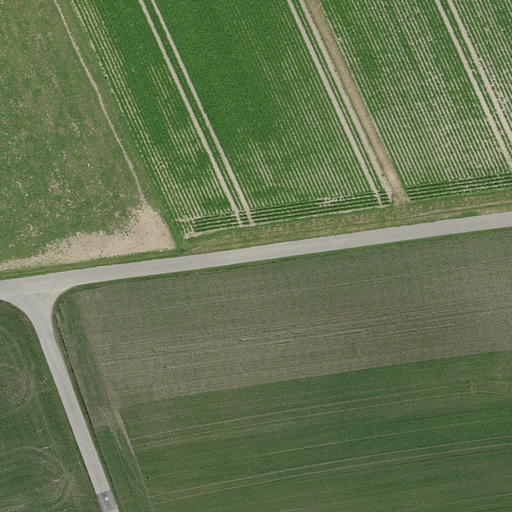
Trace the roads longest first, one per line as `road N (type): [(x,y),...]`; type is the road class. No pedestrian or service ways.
road 1 (track): [(36,281),(511,217)]
road 2 (track): [(36,281),(112,511)]
